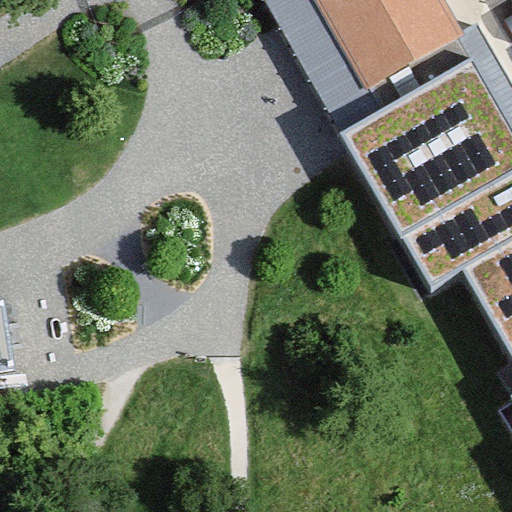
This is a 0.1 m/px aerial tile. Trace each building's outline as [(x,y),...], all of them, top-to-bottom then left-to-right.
[(359,78),(314,0),(267,0),(322,98),(359,78)] [(359,78),(381,115),(478,60),(463,32),(444,0),(314,0),(327,21),(352,64),(359,78)] [(478,60),(511,118),(511,84),(478,23),(463,32),(478,60)] [(511,118),(478,60),(381,115),(349,133),(431,276),(463,258),(511,343),(511,118)] [(0,372),(15,370),(2,291),(0,291),(0,372)]
